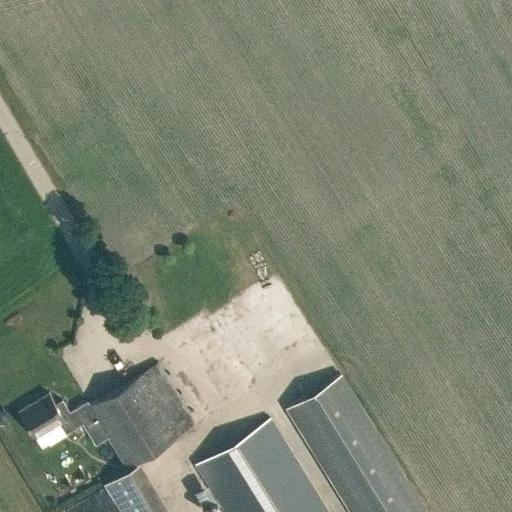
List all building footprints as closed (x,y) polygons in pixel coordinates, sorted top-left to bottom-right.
[(196,424),(158,361),(89,402),(87,399),(69,410),(62,398),(56,402),(49,390),(18,409),(34,436),(59,421),(65,432),(95,414),(126,466),(196,424)] [(426,511),(340,372),(288,405),(354,511),(426,511)] [(226,511),(328,511),(269,416),(195,462),(226,511)] [(104,483),(121,511),(171,511),(140,460),(104,483)] [(62,511),(92,511),(87,501),(62,511)]
